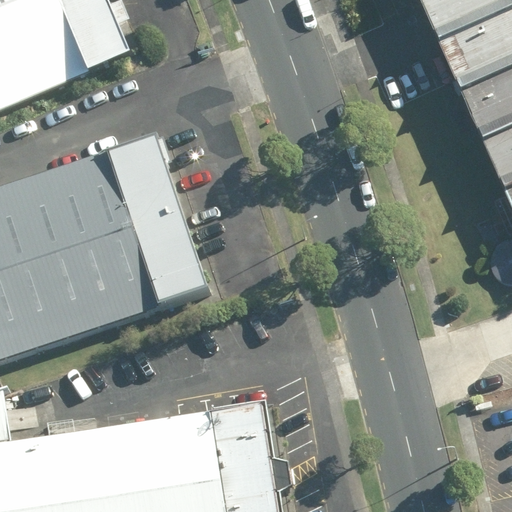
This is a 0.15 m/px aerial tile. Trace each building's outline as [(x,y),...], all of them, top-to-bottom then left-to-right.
[(106,0),(0,0),(0,112),(131,57),(106,0)] [(511,0),(435,0),(511,173),(511,0)] [(157,143),(0,194),(0,366),(209,298),(157,143)] [(511,242),(506,244),(500,248),(496,254),(494,261),(495,267),(497,274),(502,279),(508,282),(511,282),(511,242)] [(0,400),(0,450),(13,448),(4,399),(0,400)] [(0,450),(0,511),(282,511),(266,408),(13,448),(0,450)]
